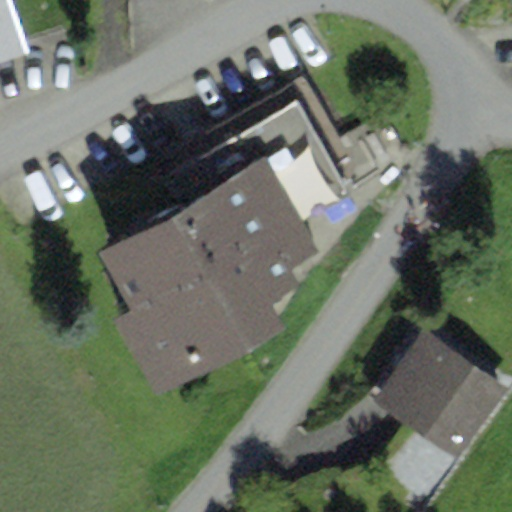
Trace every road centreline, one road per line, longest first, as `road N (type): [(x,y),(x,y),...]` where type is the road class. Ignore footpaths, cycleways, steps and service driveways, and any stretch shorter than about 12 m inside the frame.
road 1 (unclassified): [(374,0),(439,32),(470,75),(473,117),(404,232),(201,511)]
road 2 (unclassified): [(0,145),(287,0)]
